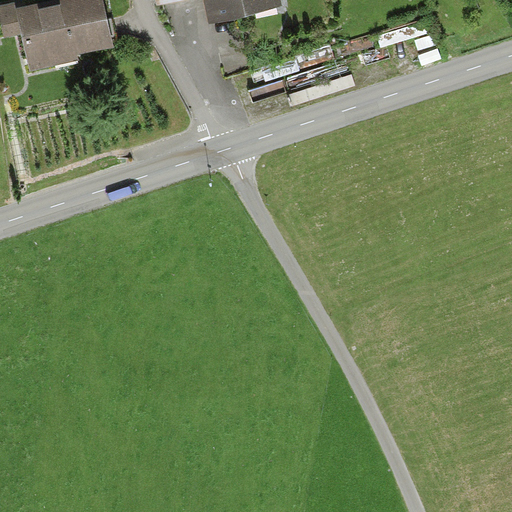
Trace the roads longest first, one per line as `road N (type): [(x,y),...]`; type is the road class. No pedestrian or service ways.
road 1 (unclassified): [(420,511),(230,148)]
road 2 (tertiary): [(511,55),(230,148)]
road 3 (tertiary): [(230,148),(0,224)]
